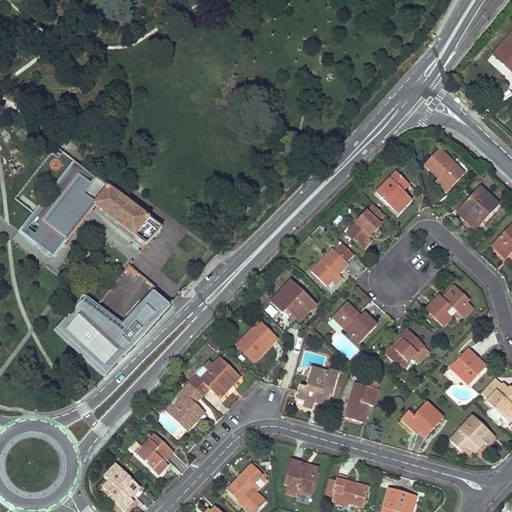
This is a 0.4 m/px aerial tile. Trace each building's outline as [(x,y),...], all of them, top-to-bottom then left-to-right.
[(511,34),(496,52),(505,60),(501,63),(510,71),(511,68),(511,34)] [(493,55),(501,63),(505,60),(496,52),(493,55)] [(464,174),(438,151),(425,165),(439,178),(440,176),(451,187),(464,174)] [(89,174),(76,164),(35,214),(20,233),(54,259),(68,241),(95,206),(146,246),(163,228),(96,179),(89,174)] [(395,172),(376,193),(397,214),(405,206),(411,200),(403,192),(400,189),(406,183),(395,172)] [(443,187),(448,191),(451,187),(440,176),(439,178),(436,181),(443,187)] [(406,183),(400,189),(403,192),(409,185),(406,183)] [(499,206),(479,188),(457,211),(466,220),(472,226),(484,214),(487,217),(499,206)] [(366,213),(346,234),(362,250),(368,244),(372,239),(369,236),(368,234),(378,224),(366,213)] [(378,224),(368,234),(369,236),(379,226),(378,224)] [(511,225),(493,246),(499,252),(505,258),(511,250),(511,225)] [(347,265),(332,250),(311,272),(326,287),(332,281),(338,275),(347,265)] [(338,275),(332,281),(335,284),(342,278),(338,275)] [(316,306),(291,281),(270,302),(282,314),(287,309),(289,307),(302,319),(316,306)] [(439,296),(425,311),(442,327),(451,318),(446,313),(453,305),(458,310),(456,312),(462,318),(471,308),(466,303),(468,300),(461,294),(453,287),(445,295),(448,298),(445,301),(439,296)] [(72,310),(75,311),(85,301),(122,329),(154,294),(170,306),(153,291),(122,325),(97,307),(82,296),(72,310)] [(122,329),(85,301),(75,311),(54,334),(103,380),(170,306),(154,294),(122,329)] [(360,317),(346,304),(333,317),(359,343),(376,326),(369,318),(363,313),(360,317)] [(302,319),(289,307),(287,309),(300,322),(302,319)] [(276,340),(259,323),(236,346),(251,360),(259,352),(261,354),(276,340)] [(391,347),(384,354),(400,370),(412,358),(417,364),(428,353),(422,347),(423,346),(407,329),(399,337),(403,342),(395,350),(391,347)] [(467,350),(450,367),(468,385),(486,367),(475,357),(467,350)] [(259,352),(251,360),(253,363),(261,354),(259,352)] [(196,376),(189,384),(201,396),(208,389),(218,399),(227,390),(239,377),(220,359),(214,366),(210,362),(204,368),(208,373),(200,381),(196,376)] [(313,402),(328,406),(337,373),(328,370),(328,373),(312,369),(306,388),(300,386),(297,397),(305,400),(303,406),(312,408),(313,402)] [(355,383),(346,418),(362,422),(367,408),(366,408),(367,404),(372,406),(377,389),(375,389),(377,382),(364,378),(361,385),(355,383)] [(186,396),(168,413),(187,431),(197,421),(204,413),(194,404),(201,396),(189,384),(182,391),(186,396)] [(509,390),(504,385),(487,402),(509,424),(511,420),(511,389),(511,388),(509,390)] [(443,418),(426,403),(414,417),(409,412),(402,419),(411,427),(413,424),(420,431),(426,436),(443,418)] [(494,438),(473,417),(450,441),(461,452),(467,447),(470,450),(474,446),(478,450),(480,452),(487,446),(494,438)] [(413,424),(411,427),(418,433),(420,431),(413,424)] [(137,455),(158,476),(167,466),(163,462),(161,460),(170,451),(154,435),(141,448),(143,449),(137,455)] [(494,438),(487,446),(489,448),(494,443),(497,440),(494,438)] [(133,452),(137,455),(143,449),(141,448),(139,446),(133,452)] [(170,451),(161,460),(163,462),(173,453),(170,451)] [(287,486),(285,494),(296,497),(298,491),(311,495),(314,487),(311,486),(313,479),(316,479),(318,469),(308,466),(308,469),(300,467),(300,464),(297,463),(291,461),(284,485),(287,486)] [(139,488),(116,465),(104,477),(108,482),(103,488),(110,494),(107,496),(123,511),(133,502),(127,496),(130,493),(132,495),(139,488)] [(243,475),(228,491),(249,511),(254,511),(264,502),(250,487),(262,475),(252,466),(243,475)] [(349,503),(362,507),(367,490),(356,486),(355,491),(344,487),(345,483),(346,482),(337,479),(332,494),(334,494),(331,501),(348,506),(349,503)] [(402,493),(388,489),(381,511),(411,511),(416,496),(402,493)]
